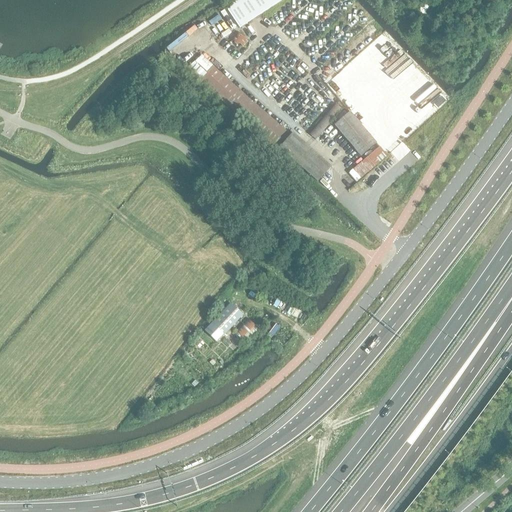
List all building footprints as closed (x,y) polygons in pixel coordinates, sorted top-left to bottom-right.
[(237,0),(225,8),(239,29),(283,0),(237,0)] [(201,54),(186,70),(277,150),(291,135),(201,54)] [(314,139),(340,109),(334,103),(308,133),(314,139)] [(377,143),(370,136),(349,111),(334,125),(361,156),(377,143)] [(293,134),(280,148),(318,182),(331,166),(293,134)] [(379,146),(348,173),(354,180),(357,183),(367,173),(368,172),(381,161),(387,156),(379,146)] [(209,332),(220,343),(245,317),(237,309),(233,306),(209,332)] [(244,344),(258,330),(248,319),(234,333),(244,344)]
